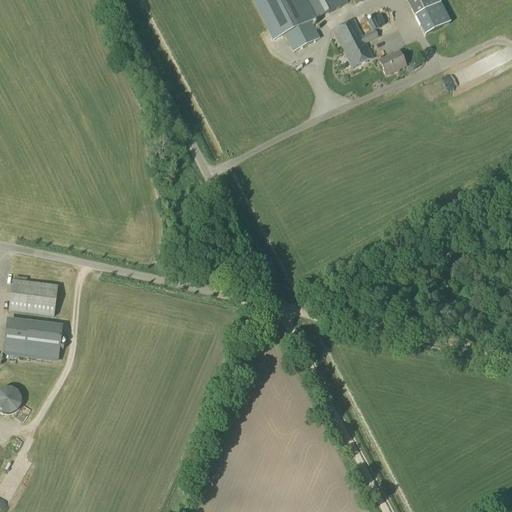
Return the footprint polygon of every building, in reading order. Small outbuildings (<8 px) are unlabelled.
[(252,0),(273,42),(283,37),(291,53),(318,39),(310,23),(347,4),(344,0),(252,0)] [(405,0),(420,29),(440,19),(435,8),(440,4),(438,0),(405,0)] [(374,32),(362,38),(353,21),(332,32),(352,70),(373,59),(365,44),(378,38),(374,32)] [(378,63),(385,77),(405,67),(399,53),(378,63)] [(416,61),(411,66),(418,73),(423,67),(416,61)] [(462,73),(466,87),(479,84),(475,70),(462,73)] [(12,282),(8,312),(53,318),(57,288),(12,282)] [(62,325),(6,318),(1,355),(57,362),(62,325)] [(10,416),(17,413),(21,407),(21,399),(18,393),(11,389),(4,389),(0,391),(0,413),(3,416),(10,416)]
